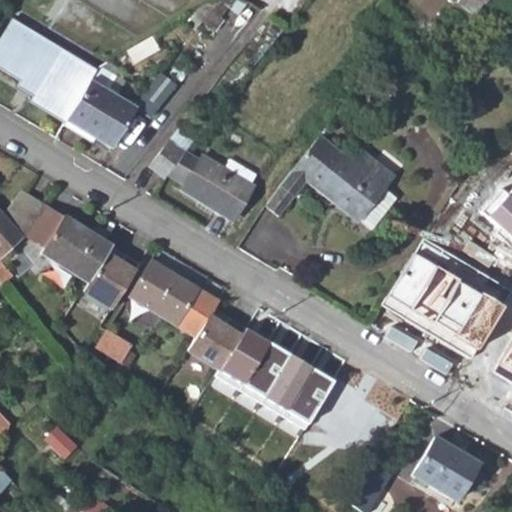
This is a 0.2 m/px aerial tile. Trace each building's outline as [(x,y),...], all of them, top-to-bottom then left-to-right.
[(209,14),(233,0),(215,0),(202,8),(209,14)] [(461,0),(459,4),(474,16),(487,0),(461,0)] [(0,40),(0,57),(22,26),(12,20),(0,40)] [(0,57),(0,67),(18,78),(44,39),(22,26),(0,57)] [(30,102),(64,122),(88,84),(96,70),(44,39),(18,78),(38,90),(30,102)] [(133,110),(88,84),(64,122),(110,150),(133,110)] [(353,167),(319,138),(288,177),(275,192),(265,206),(279,218),(291,204),(307,184),(310,180),(343,207),(339,211),(359,226),(361,223),(386,192),(394,181),(363,155),(353,167)] [(146,170),(162,183),(165,178),(183,155),(167,144),(146,170)] [(198,165),(183,155),(165,178),(184,189),(181,194),(232,225),(251,190),(201,161),(198,165)] [(476,158),(435,219),(458,234),(498,173),(476,158)] [(307,184),(339,211),(343,207),(310,180),(307,184)] [(511,182),(485,215),(511,241),(511,182)] [(0,260),(2,262),(3,261),(5,261),(6,258),(15,247),(21,238),(44,208),(45,207),(22,190),(2,216),(0,213),(0,260)] [(361,223),(372,233),(397,201),(386,192),(361,223)] [(110,250),(64,219),(64,220),(44,208),(21,238),(44,252),(41,257),(87,288),(110,250)] [(511,287),(422,238),(382,303),(470,353),(511,287)] [(1,263),(0,263),(0,286),(1,288),(13,279),(1,263)] [(192,338),(213,301),(150,263),(128,299),(192,338)] [(119,363),(128,346),(106,333),(97,350),(119,363)] [(511,341),(482,384),(511,402),(511,341)] [(313,422),(335,385),(266,344),(245,381),(313,422)] [(0,439),(15,424),(0,408),(0,439)] [(64,458),(79,444),(58,423),(44,437),(64,458)] [(15,424),(0,439),(0,441),(5,447),(13,427),(15,424)] [(451,501),(473,462),(431,435),(407,474),(451,501)] [(371,511),(390,476),(368,464),(347,505),(357,511),(371,511)] [(0,511),(0,490),(10,481),(0,470),(0,511)] [(55,511),(63,511),(71,503),(56,490),(45,503),(55,511)]
